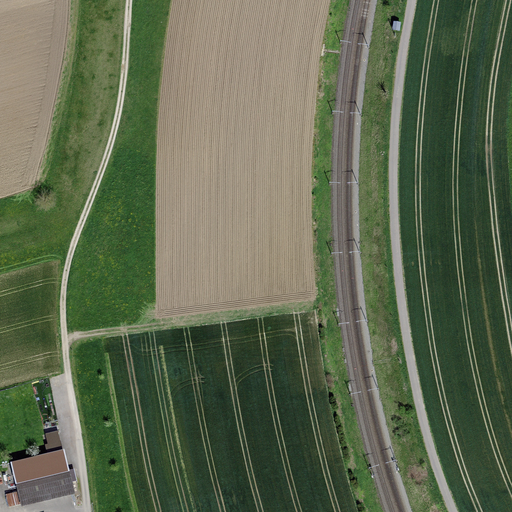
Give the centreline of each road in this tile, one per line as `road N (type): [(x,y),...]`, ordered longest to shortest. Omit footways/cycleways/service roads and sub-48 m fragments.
road 1 (track): [(451,511),(412,385),(395,234),(393,134),(412,0)]
road 2 (track): [(66,369),(67,269),(123,86),(129,0)]
road 3 (track): [(73,0),(41,188)]
road 4 (residential): [(89,511),(66,369)]
